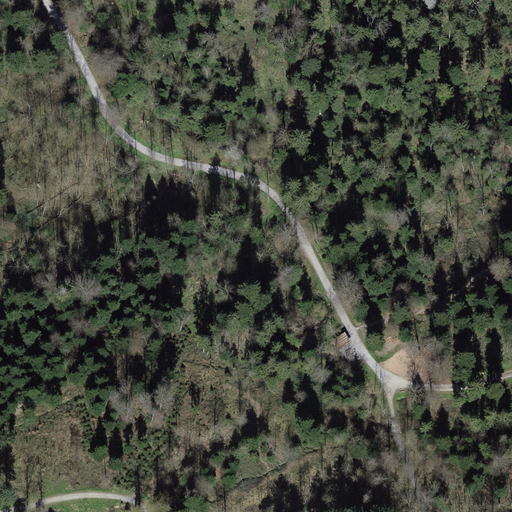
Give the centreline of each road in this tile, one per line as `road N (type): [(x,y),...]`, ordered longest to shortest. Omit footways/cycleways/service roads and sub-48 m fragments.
road 1 (track): [(36,0),(105,123),(133,150),(233,177),(285,206),(354,331)]
road 2 (track): [(354,331),(383,374),(423,388),(511,373)]
road 3 (track): [(149,511),(107,493),(7,511)]
road 4 (track): [(426,511),(383,374)]
